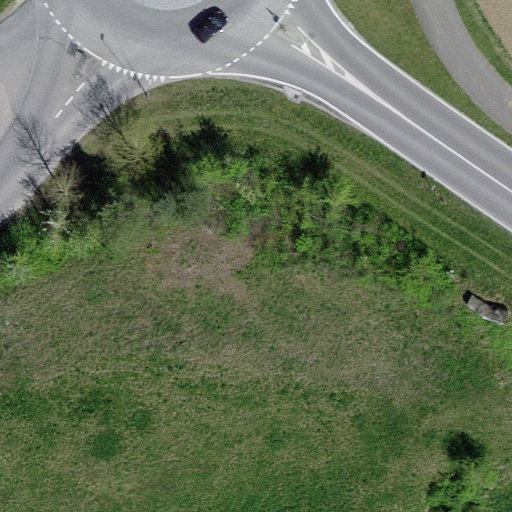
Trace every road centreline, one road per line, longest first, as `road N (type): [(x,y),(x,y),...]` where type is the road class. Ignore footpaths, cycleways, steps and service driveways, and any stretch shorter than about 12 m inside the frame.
road 1 (primary): [(214,36),(380,100)]
road 2 (primary): [(380,100),(511,182)]
road 3 (track): [(511,116),(463,70),(423,0)]
road 4 (primary): [(380,100),(304,0)]
road 5 (residential): [(72,89),(0,187)]
